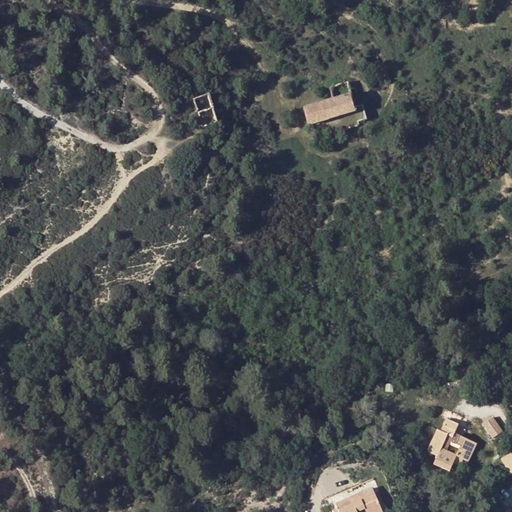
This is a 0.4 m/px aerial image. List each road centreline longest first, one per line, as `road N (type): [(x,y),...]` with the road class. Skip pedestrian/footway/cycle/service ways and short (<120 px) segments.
road 1 (track): [(0,83),(36,111),(119,149),(152,133),(153,92),(49,0)]
road 2 (track): [(0,294),(161,156),(152,133)]
